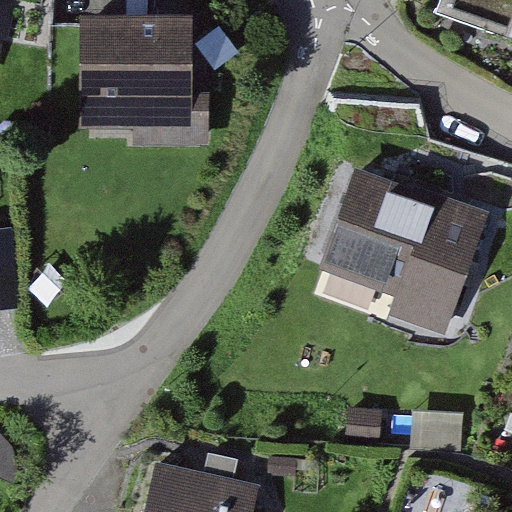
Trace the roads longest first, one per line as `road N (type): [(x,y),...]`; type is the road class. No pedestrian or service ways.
road 1 (residential): [(337,0),(254,202),(173,333),(118,377)]
road 2 (residential): [(354,0),(511,109)]
road 3 (residential): [(118,377),(51,511)]
